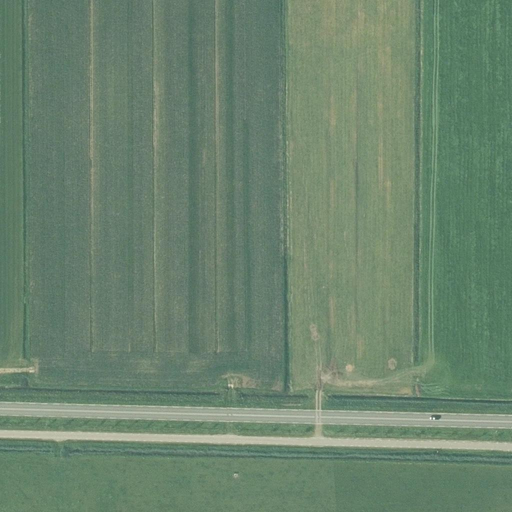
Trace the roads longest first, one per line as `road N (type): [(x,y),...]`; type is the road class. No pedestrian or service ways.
road 1 (unclassified): [(0,434),(511,447)]
road 2 (secondary): [(511,421),(0,408)]
